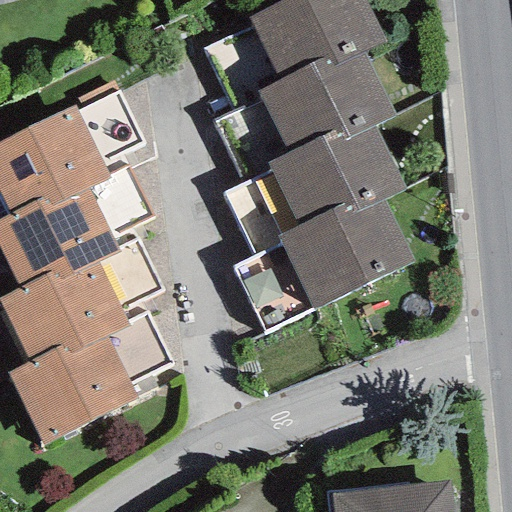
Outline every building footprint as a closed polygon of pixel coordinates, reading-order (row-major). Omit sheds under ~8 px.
[(364,0),(284,0),(248,18),(281,82),(327,58),(332,67),(362,52),(385,41),(364,0)] [(394,116),(362,52),(332,67),(327,58),(281,82),(257,93),(287,154),(339,128),(345,140),(374,126),(394,116)] [(72,105),(0,141),(0,196),(9,215),(51,194),(55,202),(85,187),(108,175),(72,105)] [(405,189),(374,126),(345,140),(339,128),(287,154),(266,164),(297,227),(350,201),(355,213),(383,200),(405,189)] [(117,251),(85,187),(55,202),(51,194),(9,215),(0,219),(0,255),(16,287),(62,264),(68,276),(97,261),(117,251)] [(413,260),(383,200),(355,213),(350,201),(297,227),(275,238),(311,310),(413,260)] [(128,323),(97,261),(68,276),(62,264),(16,287),(0,295),(0,310),(26,361),(73,337),(79,348),(105,335),(128,323)] [(136,396),(105,335),(79,348),(73,337),(26,361),(3,372),(40,444),(136,396)] [(452,511),(448,481),(331,495),(332,511),(452,511)]
